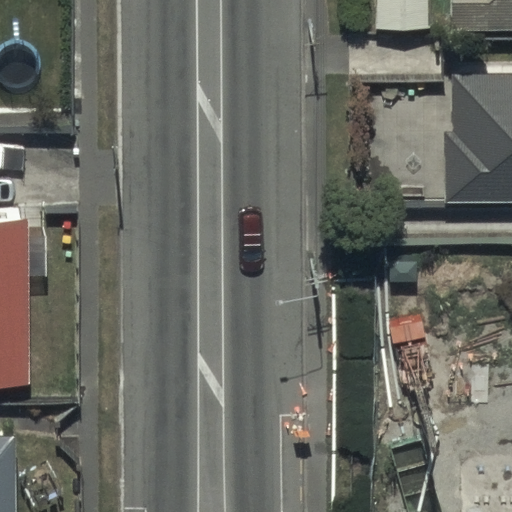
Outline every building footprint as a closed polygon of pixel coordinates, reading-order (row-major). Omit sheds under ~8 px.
[(425,0),(371,0),(372,27),(426,26),(425,0)] [(511,0),(444,0),(445,25),(511,23),(511,0)] [(511,69),(452,70),(440,70),(440,193),(511,192),(511,69)] [(0,378),(23,379),(23,213),(0,212),(0,378)] [(10,511),(9,430),(0,429),(0,511),(10,511)]
